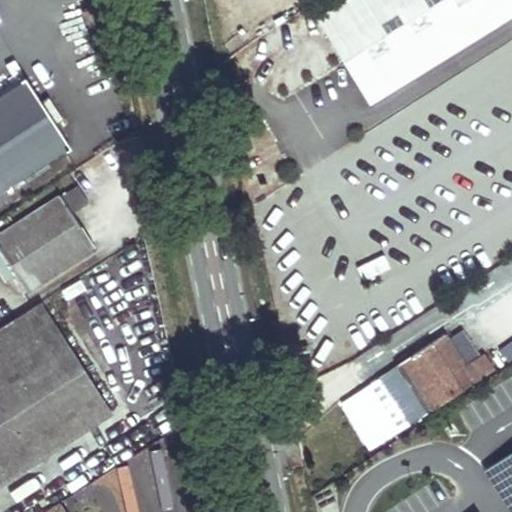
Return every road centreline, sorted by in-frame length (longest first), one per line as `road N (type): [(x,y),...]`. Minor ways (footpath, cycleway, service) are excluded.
road 1 (primary): [(158,0),(263,511)]
road 2 (unknown): [(34,13),(49,49),(79,83),(115,83),(169,53)]
road 3 (unknown): [(199,199),(48,290)]
